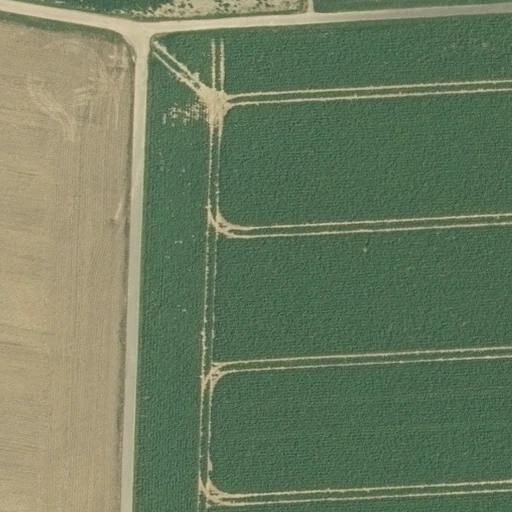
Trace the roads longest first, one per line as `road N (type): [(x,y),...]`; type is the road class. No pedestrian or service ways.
road 1 (track): [(0,6),(135,30),(511,9)]
road 2 (track): [(135,30),(123,511)]
